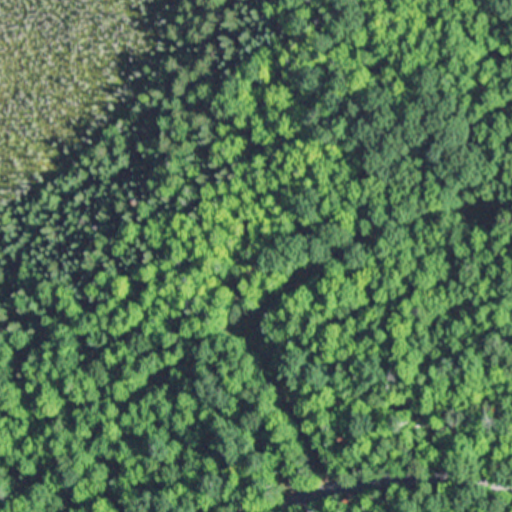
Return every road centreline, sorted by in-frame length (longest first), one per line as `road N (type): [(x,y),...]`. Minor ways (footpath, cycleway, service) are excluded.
road 1 (residential): [(368,480),(371,101),(0,112)]
road 2 (residential): [(265,511),(362,480),(511,481)]
